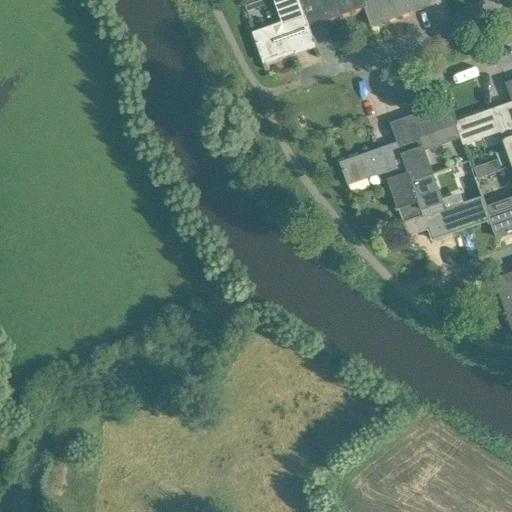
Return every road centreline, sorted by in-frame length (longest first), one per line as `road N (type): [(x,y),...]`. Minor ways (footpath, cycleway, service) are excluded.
road 1 (residential): [(511,53),(396,93),(375,83),(366,59)]
road 2 (residential): [(366,59),(404,49),(493,0)]
